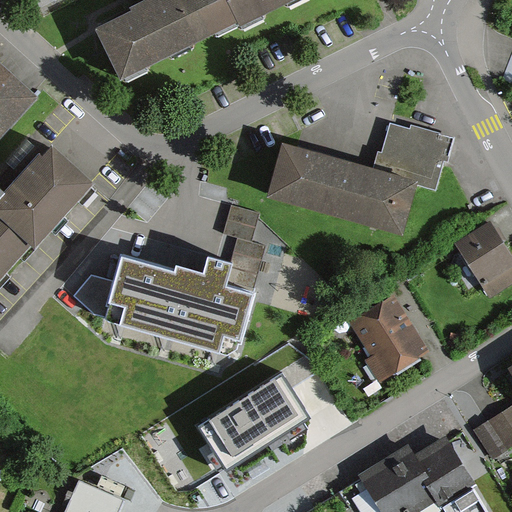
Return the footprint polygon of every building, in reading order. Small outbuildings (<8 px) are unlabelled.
[(62,0),(36,0),(41,10),(62,0)] [(237,0),(150,0),(154,7),(108,30),(134,84),(251,27),(237,0)] [(306,0),(237,0),(251,27),(306,0)] [(48,100),(0,56),(0,133),(9,142),(48,100)] [(413,235),(428,183),(442,187),(455,142),(394,125),(381,171),(292,146),(278,197),(413,235)] [(107,184),(61,143),(12,197),(0,186),(0,287),(41,242),(48,248),(107,184)] [(263,213),(236,205),(227,238),(243,243),(233,277),(256,283),(265,249),(254,246),(263,213)] [(511,287),(511,249),(496,225),(460,248),(493,300),(511,287)] [(264,296),(129,258),(114,309),(250,347),(264,296)] [(432,354),(397,298),(353,326),(387,381),(432,354)] [(245,401),(178,442),(208,490),(275,449),(245,401)] [(511,411),(485,428),(504,457),(511,451),(511,411)] [(481,486),(451,440),(422,459),(413,445),(363,478),(371,489),(355,499),(362,511),(425,511),(450,496),(455,503),(481,486)] [(120,511),(125,503),(83,484),(70,511),(120,511)]
